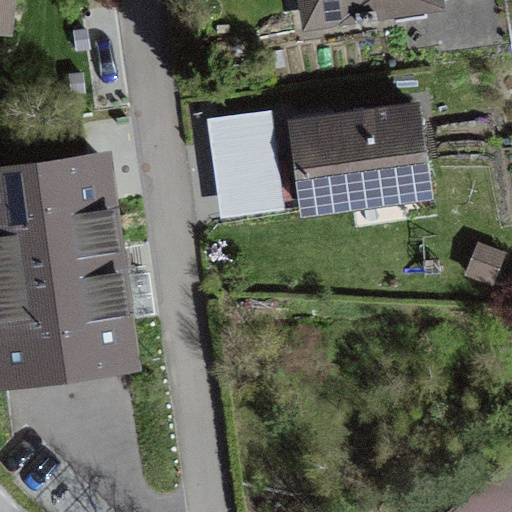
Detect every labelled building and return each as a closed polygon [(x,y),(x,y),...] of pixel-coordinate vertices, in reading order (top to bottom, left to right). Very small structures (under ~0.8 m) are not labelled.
[(23,0),(0,0),(0,46),(18,48),(23,0)] [(300,0),(307,41),(453,19),(449,0),(300,0)] [(271,96),(207,105),(221,208),(285,199),(271,96)] [(426,112),(297,130),(311,226),(440,208),(426,112)] [(113,163),(0,179),(0,333),(8,383),(143,363),(113,163)] [(511,511),(511,476),(467,511),(511,511)]
